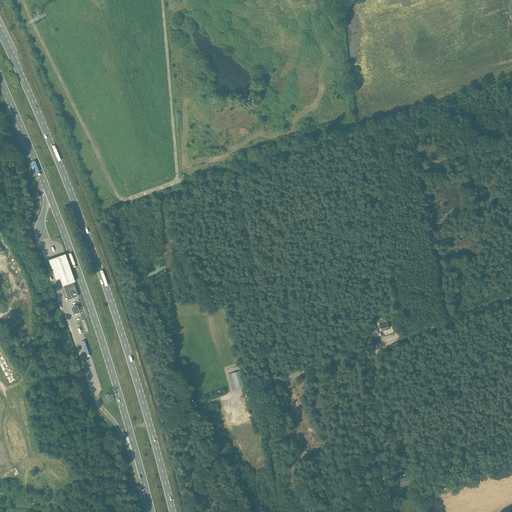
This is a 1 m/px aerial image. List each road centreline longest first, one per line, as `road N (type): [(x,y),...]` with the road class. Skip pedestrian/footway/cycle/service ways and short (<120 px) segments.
road 1 (primary): [(171,511),(96,261),(0,32)]
road 2 (primary): [(46,187),(143,478)]
road 3 (track): [(408,115),(444,323)]
road 4 (unclassified): [(378,346),(511,298)]
